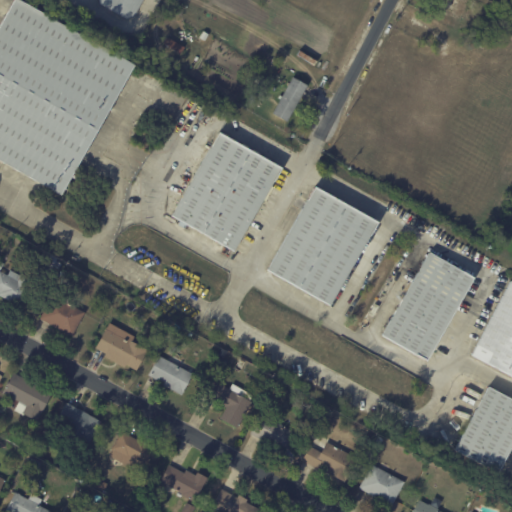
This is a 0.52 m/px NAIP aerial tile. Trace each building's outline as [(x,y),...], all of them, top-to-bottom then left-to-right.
[(134,65),(62,195),(0,159),(0,24),(13,0),(20,0),(135,64),(134,65)] [(143,0),(135,16),(127,19),(99,3),(98,0),(143,0)] [(467,0),(458,17),(443,9),(448,0),(467,0)] [(199,37),(203,30),(208,33),(205,40),(199,37)] [(167,36),(184,46),(180,52),(163,42),(167,36)] [(254,80),(257,74),(264,78),(261,84),(254,80)] [(306,83),(287,119),(272,112),(291,75),(306,83)] [(363,104),(373,109),(371,113),(362,108),(363,104)] [(352,113),(363,119),(360,124),(350,118),(352,113)] [(171,215),(217,133),(280,168),(270,185),(274,187),(266,201),(263,199),(234,250),(188,224),(186,229),(179,225),(182,221),(171,215)] [(329,305),(267,269),(314,186),(375,221),(368,234),(369,235),(329,305)] [(55,260),(52,266),(40,259),(44,251),(56,258),(55,260)] [(382,336),(429,252),(472,277),(426,360),(382,336)] [(0,270),(7,274),(10,269),(34,282),(21,306),(0,295),(0,260),(4,262),(0,270)] [(510,280),(511,281),(511,375),(471,354),(510,280)] [(71,335),(39,318),(53,292),(72,302),(71,304),(84,311),(71,335)] [(119,363),(104,355),(105,352),(96,347),(108,322),(134,335),(131,341),(147,349),(145,353),(144,353),(136,369),(126,364),(125,366),(119,363)] [(181,360),(179,366),(192,372),(182,393),(157,381),(158,379),(147,374),(157,354),(167,359),(169,354),(181,360)] [(235,357),(246,363),(243,368),(232,362),(235,357)] [(16,374),(51,393),(36,420),(25,414),(25,415),(15,409),(19,401),(2,392),(13,372),(16,374)] [(286,385),(281,392),(268,383),(273,376),(286,385)] [(237,427),(220,417),(226,406),(202,392),(210,378),(229,389),(232,383),(252,394),(249,399),(251,401),(237,427)] [(485,464),(456,449),(488,386),(511,398),(511,443),(498,471),(485,464)] [(67,403),(100,420),(86,446),(72,438),(73,435),(52,424),(64,401),(67,403)] [(325,407),(333,411),(331,416),(323,412),(325,407)] [(296,448),(293,456),(287,452),(286,454),(276,449),(277,447),(250,433),(260,413),(303,436),(296,448)] [(123,432),(136,439),(137,438),(154,446),(144,465),(138,462),(135,468),(110,456),(113,450),(111,449),(120,430),(123,432)] [(347,453),(358,459),(345,482),(320,468),(319,469),(302,460),(310,445),(321,452),(327,441),(347,453)] [(31,456),(41,462),(36,470),(26,464),(31,456)] [(378,498),(359,487),(372,463),(404,481),(391,505),(378,498)] [(171,466),(184,472),(185,469),(195,474),(196,471),(208,478),(195,500),(159,481),(168,464),(171,466)] [(99,480),(107,485),(104,490),(96,485),(99,480)] [(223,489),(237,497),(238,494),(247,498),(245,501),(258,508),(256,511),(214,511),(210,510),(221,489),(223,489)] [(52,511),(3,511),(14,491),(16,492),(17,492),(19,493),(19,494),(27,498),(30,493),(41,498),(38,505),(52,511)] [(142,495),(149,499),(143,511),(136,507),(142,495)] [(411,511),(418,499),(428,504),(428,503),(440,509),(439,510),(442,511),(411,511)] [(432,505),(435,500),(440,503),(438,508),(432,505)] [(191,511),(180,511),(185,503),(194,508),(191,511)]
